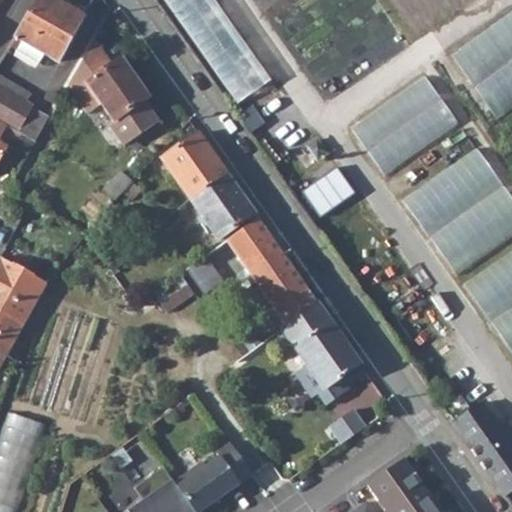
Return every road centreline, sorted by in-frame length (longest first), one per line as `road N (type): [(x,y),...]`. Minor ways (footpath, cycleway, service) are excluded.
road 1 (residential): [(127,0),(421,419)]
road 2 (unknown): [(511,390),(235,0)]
road 3 (residential): [(421,419),(297,506)]
